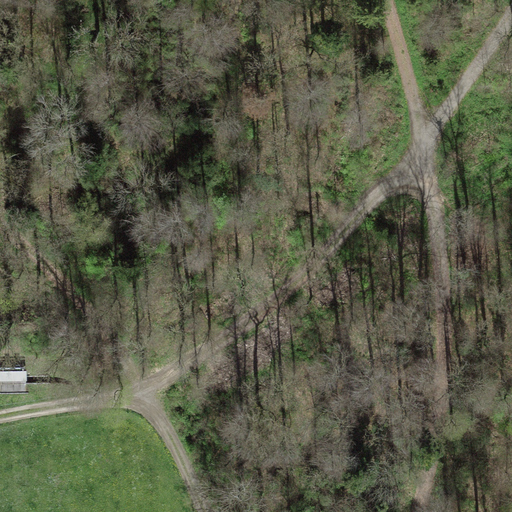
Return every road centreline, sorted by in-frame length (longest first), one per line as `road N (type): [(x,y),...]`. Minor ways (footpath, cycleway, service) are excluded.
road 1 (track): [(499,0),(414,143),(132,396),(99,318),(0,229)]
road 2 (track): [(371,0),(449,269),(436,511)]
road 3 (track): [(206,511),(132,396),(0,416)]
